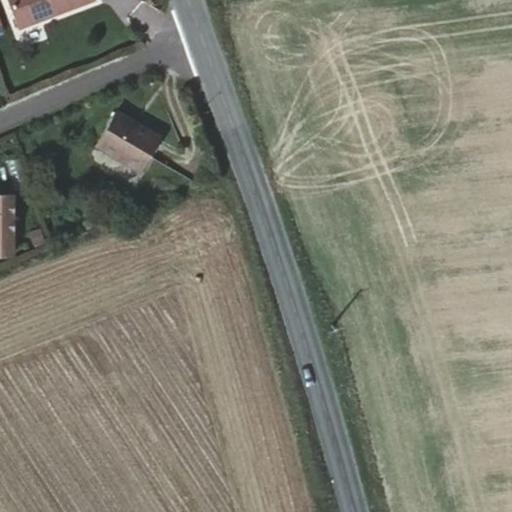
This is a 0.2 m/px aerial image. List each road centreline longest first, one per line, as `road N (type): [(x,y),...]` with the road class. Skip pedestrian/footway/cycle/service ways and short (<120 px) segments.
road 1 (tertiary): [(194,35),(351,511)]
road 2 (residential): [(0,115),(194,35)]
